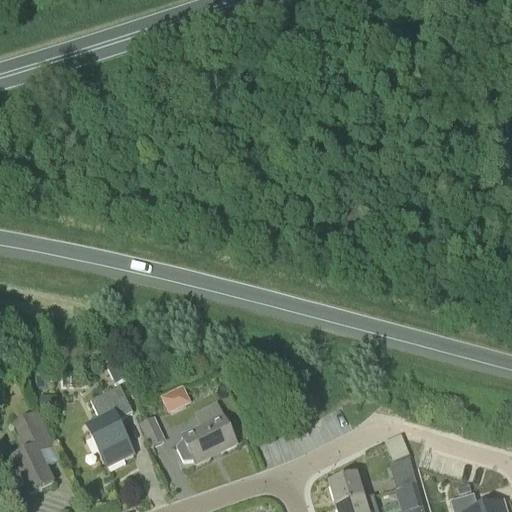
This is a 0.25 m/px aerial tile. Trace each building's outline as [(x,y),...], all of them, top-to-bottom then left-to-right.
[(118,360),(105,367),(106,370),(115,387),(128,380),(123,369),(118,360)] [(169,414),(192,404),(184,386),(161,397),(169,414)] [(108,474),(134,461),(115,423),(131,415),(119,391),(90,406),(100,425),(87,431),(108,474)] [(56,416),(56,399),(39,400),(40,416),(56,416)] [(195,469),(237,449),(216,406),(194,417),(201,432),(182,441),(183,443),(175,452),(182,466),(193,465),(195,469)] [(54,489),(39,458),(54,451),(37,414),(12,426),(26,456),(9,464),(20,486),(15,488),(18,495),(23,493),(27,502),(54,489)] [(165,445),(154,422),(139,429),(150,452),(165,445)] [(393,462),(409,458),(404,437),(387,441),(393,462)] [(404,492),(416,488),(409,463),(397,467),(404,492)] [(335,511),(338,511),(364,504),(364,503),(357,480),(328,489),(335,511)] [(409,511),(422,511),(416,488),(404,492),(409,511)] [(475,511),(471,499),(448,505),(450,511),(504,511),(502,504),(475,511)] [(364,504),(338,511),(376,511),(373,500),(364,503),(364,504)]
